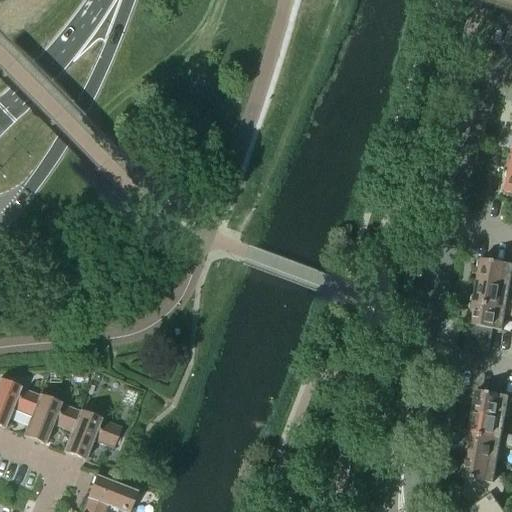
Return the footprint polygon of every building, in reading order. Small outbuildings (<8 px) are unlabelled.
[(511,289),(511,266),(480,261),(476,283),(511,289)] [(511,304),(507,304),(510,289),(511,289),(476,283),(473,304),(511,311),(511,304)] [(502,332),(505,317),(511,317),(511,311),(473,304),(469,326),(481,328),(492,330),(502,332)] [(477,351),(481,328),(469,326),(465,349),(477,351)] [(488,353),(492,330),(481,328),(477,351),(488,353)] [(37,397),(0,382),(0,429),(3,431),(11,411),(29,418),(37,397)] [(505,420),(507,405),(511,406),(511,399),(475,392),(474,399),(471,399),(468,414),(505,420)] [(69,434),(78,413),(37,397),(29,418),(21,438),(43,447),(51,427),(69,434)] [(112,450),(120,429),(78,413),(69,434),(62,454),(84,463),(85,458),(92,442),(112,450)] [(511,436),(502,435),(505,420),(468,414),(465,429),(469,430),(468,436),(511,443),(511,436)] [(497,463),(500,448),(511,450),(511,443),(468,436),(464,457),(497,463)] [(495,477),(497,463),(464,457),(460,479),(465,480),(465,479),(505,486),(506,479),(495,477)] [(116,511),(128,511),(135,494),(94,477),(80,511),(105,511),(107,508),(116,511)] [(502,511),(494,500),(503,493),(505,486),(465,479),(465,480),(462,496),(467,504),(469,502),(473,508),(467,511),(502,511)]
